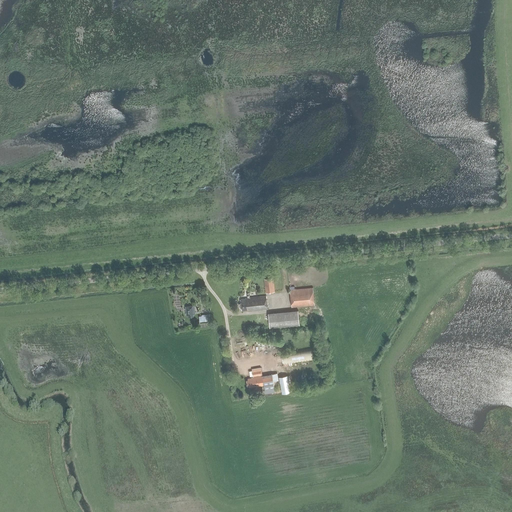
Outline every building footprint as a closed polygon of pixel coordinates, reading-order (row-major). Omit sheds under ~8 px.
[(273,279),(264,280),(266,293),(275,292),(273,279)] [(314,306),(312,288),(296,290),(296,288),(292,288),(293,308),(314,306)] [(239,304),(239,305),(239,306),(239,307),(240,307),(241,307),(242,311),(249,311),(250,312),(268,310),(266,297),(250,298),(247,299),(247,300),(240,300),(241,304),(240,304),(239,304)] [(194,315),(193,306),(185,307),(186,316),(188,316),(188,317),(193,317),(192,315),(194,315)] [(300,325),(298,311),(268,314),(269,328),(300,325)] [(243,357),(247,357),(247,352),(249,352),(249,348),(251,348),(251,347),(244,347),(244,352),(243,352),(243,357)] [(312,349),(312,348),(283,353),(285,367),(292,366),(291,363),(315,359),(313,349),(312,349)] [(278,381),(277,374),(262,376),(261,368),(252,369),(253,377),(251,377),(251,378),(248,379),(248,381),(246,381),(247,386),(249,386),(249,388),(253,388),(253,387),(257,386),(258,386),(264,386),(265,393),(275,392),(273,381),(278,381)] [(287,376),(287,375),(279,377),(282,394),(290,392),(289,383),(291,383),(290,376),(287,376)]
